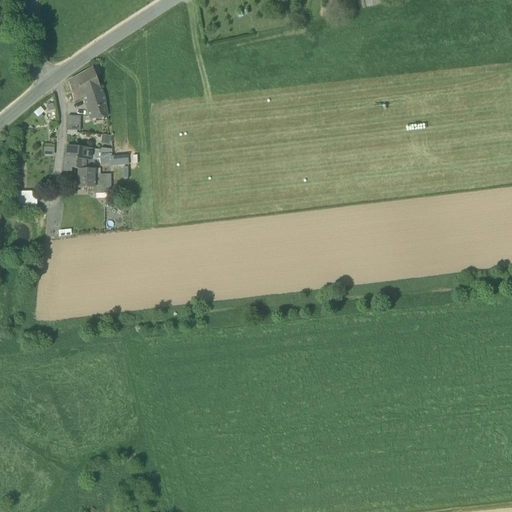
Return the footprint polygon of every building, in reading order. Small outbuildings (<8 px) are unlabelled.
[(73,103),(83,98),(99,88),(92,69),(92,68),(68,82),(68,83),(73,103)] [(100,88),(99,88),(83,98),(90,120),(106,117),(103,99),(100,88)] [(67,131),(80,132),(80,117),(67,117),(67,131)] [(66,147),(65,158),(90,161),(97,160),(98,151),(91,150),(66,147)] [(43,148),(43,157),(54,157),(54,148),(43,148)] [(78,189),(94,189),(93,175),(93,170),(89,170),(90,164),(90,161),(65,158),(64,158),(63,172),(71,173),(71,169),(78,170),(78,189)] [(93,175),(94,189),(98,189),(98,188),(104,188),(104,175),(93,175)] [(14,211),(31,211),(31,202),(14,202),(14,211)] [(92,476),(96,486),(111,480),(107,470),(92,476)]
